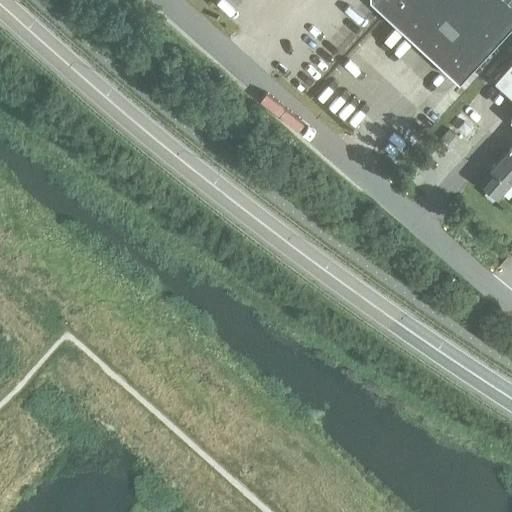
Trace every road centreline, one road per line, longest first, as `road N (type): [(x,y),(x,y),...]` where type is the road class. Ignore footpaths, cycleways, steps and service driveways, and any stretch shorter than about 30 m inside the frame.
road 1 (tertiary): [(511,398),(208,185),(0,3)]
road 2 (unclassified): [(165,0),(511,304)]
